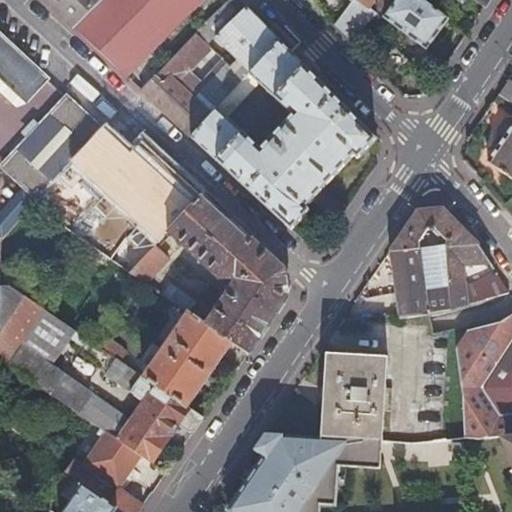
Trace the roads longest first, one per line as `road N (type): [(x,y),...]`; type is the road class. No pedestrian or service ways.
road 1 (residential): [(13,0),(327,294)]
road 2 (residential): [(327,294),(181,511)]
road 3 (residential): [(426,152),(276,0)]
road 4 (residential): [(426,152),(327,294)]
road 5 (residential): [(511,31),(426,152)]
road 6 (residential): [(426,152),(511,249)]
